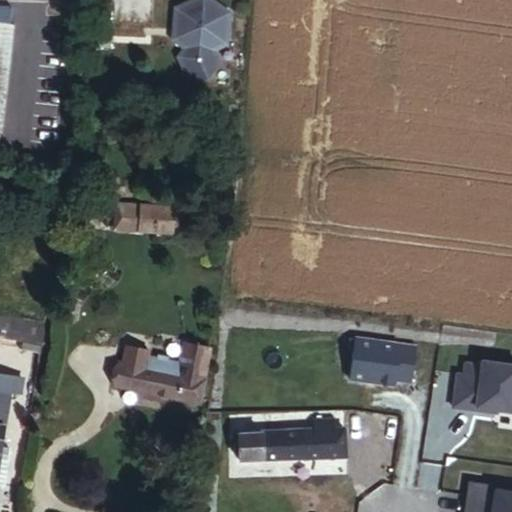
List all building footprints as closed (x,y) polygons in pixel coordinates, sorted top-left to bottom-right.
[(227,34),(229,13),(210,0),(193,0),(177,8),(175,29),(182,36),(180,64),(189,77),(205,78),(216,68),(218,43),(227,34)] [(0,144),(14,25),(0,23),(0,144)] [(182,212),(183,203),(152,200),(151,209),(181,211),(182,212)] [(100,230),(103,205),(86,203),(84,229),(100,230)] [(0,221),(18,224),(20,209),(0,206),(0,221)] [(132,232),(134,207),(119,206),(117,231),(132,232)] [(148,234),(150,209),(134,207),(132,232),(148,234)] [(179,234),(181,211),(151,209),(150,209),(148,234),(179,237),(179,234)] [(189,235),(191,214),(182,213),(182,212),(181,211),(179,234),(189,235)] [(39,353),(43,325),(0,318),(0,349),(21,352),(21,350),(39,353)] [(416,349),(355,341),(349,381),(394,387),(395,382),(412,384),(416,349)] [(198,406),(210,349),(184,343),(179,366),(146,359),(148,352),(123,347),(115,388),(198,406)] [(511,368),(475,363),(475,367),(459,365),(453,409),(476,413),(476,409),(496,412),(503,413),(511,414),(511,368)] [(1,447),(11,394),(18,395),(21,380),(0,376),(0,456),(8,458),(10,449),(1,447)] [(345,457),(344,430),(336,430),(336,420),(313,421),(314,431),(238,435),(239,462),(345,457)] [(0,479),(4,480),(8,458),(0,456),(0,479)] [(495,488),(471,485),(466,511),(511,511),(511,494),(494,492),(495,488)]
